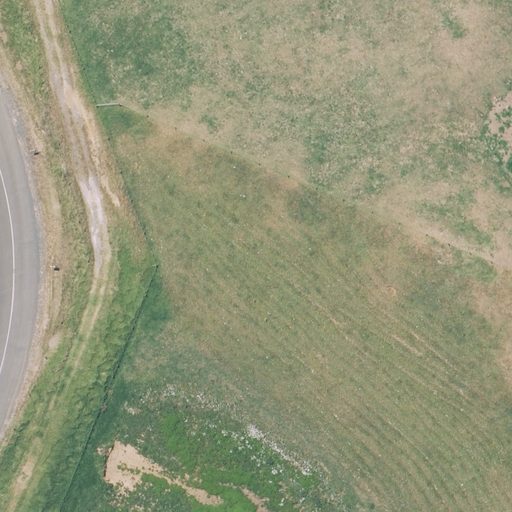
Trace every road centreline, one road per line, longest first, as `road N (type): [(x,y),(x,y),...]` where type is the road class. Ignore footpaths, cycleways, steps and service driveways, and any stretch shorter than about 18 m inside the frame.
road 1 (track): [(6,511),(83,339),(96,288),(92,203),(42,0)]
road 2 (unclassified): [(0,369),(15,268),(0,177)]
